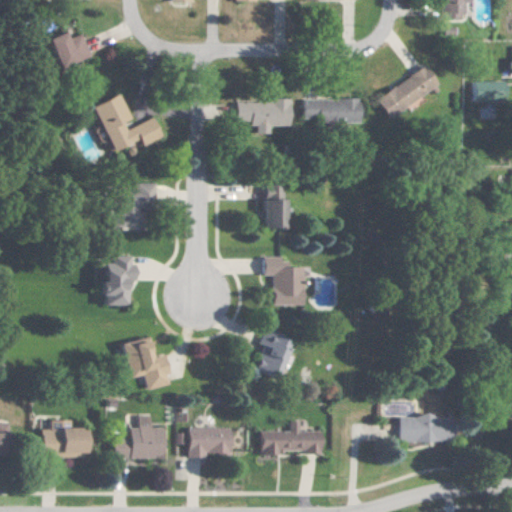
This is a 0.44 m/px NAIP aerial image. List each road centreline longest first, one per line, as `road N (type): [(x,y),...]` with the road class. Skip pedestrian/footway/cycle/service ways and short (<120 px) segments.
road 1 (residential): [(192,54),(195,296)]
road 2 (residential): [(384,0),(375,39),(344,54),(192,54)]
road 3 (residential): [(511,490),(442,492),(368,511)]
